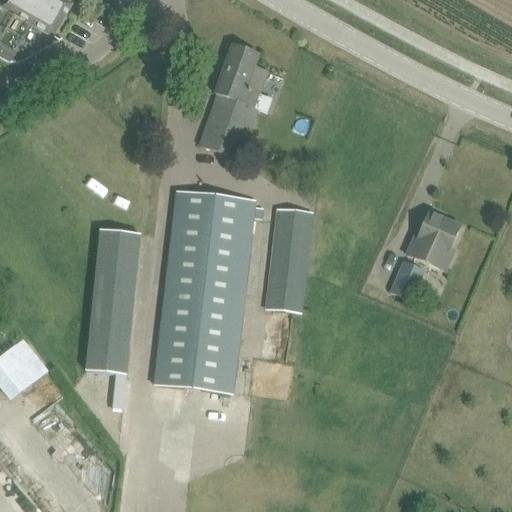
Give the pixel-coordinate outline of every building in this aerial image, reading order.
[(0,9),(0,61),(4,64),(7,65),(10,66),(12,66),(14,66),(16,66),(18,66),(20,65),(22,64),(63,42),(62,41),(60,42),(54,39),(72,7),(70,6),(73,0),(76,0),(79,1),(80,0),(3,0),(5,4),(2,9),(0,9)] [(200,149),(219,156),(240,163),(259,112),(265,114),(271,99),(259,95),(266,75),(253,70),(258,58),(234,49),(216,97),(218,98),(200,149)] [(177,195),(177,197),(155,388),(232,397),(254,203),(177,195)] [(268,314),(301,318),(313,218),(280,214),(268,314)] [(420,263),(445,275),(454,253),(451,251),(460,229),(430,216),(420,238),(416,236),(407,258),(420,263)] [(86,374),(126,378),(141,237),(101,233),(86,374)] [(392,297),(412,306),(425,276),(405,267),(392,297)]
